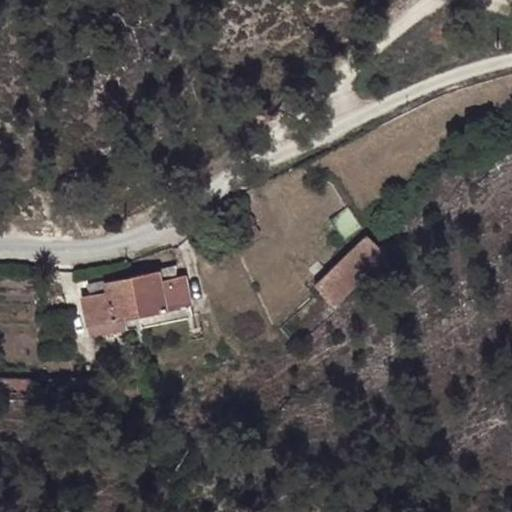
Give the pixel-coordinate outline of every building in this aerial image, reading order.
[(311,283),(329,302),(382,253),(365,233),(311,283)] [(154,271),(131,275),(138,311),(186,301),(181,276),(157,281),(154,271)] [(138,311),(131,275),(102,280),(103,290),(80,296),(84,321),(138,311)] [(138,311),(141,326),(188,316),(186,301),(138,311)] [(86,336),(141,326),(138,311),(84,321),(86,336)] [(103,373),(28,381),(29,401),(29,409),(105,403),(103,373)] [(0,376),(0,400),(29,401),(28,381),(28,377),(0,376)]
